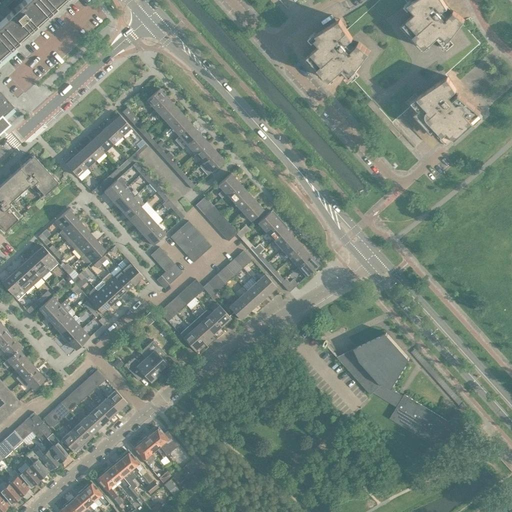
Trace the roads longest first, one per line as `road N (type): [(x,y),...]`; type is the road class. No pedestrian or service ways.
road 1 (residential): [(144,410),(363,261)]
road 2 (residential): [(441,155),(404,185),(393,181),(270,45)]
road 3 (secondary): [(363,261),(511,428)]
road 4 (secondary): [(511,402),(375,250)]
road 5 (residential): [(144,410),(95,352),(139,308),(161,299)]
road 6 (residential): [(46,111),(16,78),(99,4)]
road 7 (residential): [(29,511),(144,410)]
road 8 (secondary): [(280,151),(363,261)]
road 9 (secondary): [(375,250),(280,151)]
road 10 (tertiary): [(46,111),(145,20)]
